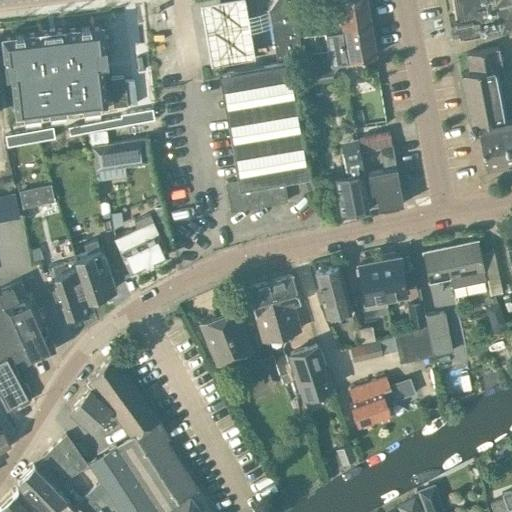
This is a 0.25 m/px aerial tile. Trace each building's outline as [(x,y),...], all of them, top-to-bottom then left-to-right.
[(271,28),(268,9),(264,12),(246,16),(242,0),(230,0),(198,6),(209,67),(253,60),(248,33),(264,30),(271,28)] [(273,0),(268,9),(271,28),(276,57),(302,53),(292,0),(273,0)] [(312,14),(310,0),(297,0),(300,16),(312,14)] [(341,28),(370,23),(365,0),(327,0),(329,9),(337,8),(341,28)] [(511,24),(511,0),(451,0),(454,14),(448,15),(450,28),(456,26),(458,34),(511,24)] [(375,54),(370,23),(341,28),(325,31),(330,62),(375,54)] [(40,32),(2,36),(4,57),(12,57),(14,72),(10,72),(14,114),(105,105),(101,62),(98,63),(96,47),(104,46),(102,26),(64,29),(64,28),(40,31),(40,32)] [(503,79),(498,48),(466,53),(469,72),(459,74),(467,124),(465,127),(465,131),(470,133),(477,132),(482,164),(511,158),(511,118),(502,120),(495,81),(503,79)] [(322,69),(319,51),(305,53),(310,84),(338,80),(336,67),(322,69)] [(309,177),(288,61),(217,73),(236,179),(225,181),(230,210),(287,200),(284,181),(309,177)] [(313,85),(310,90),(311,94),(316,97),(324,95),(328,91),(327,87),(322,84),(313,85)] [(144,108),(146,119),(154,118),(152,106),(144,108)] [(146,119),(144,108),(141,108),(136,109),(138,121),(143,120),(145,119),(146,119)] [(138,121),(136,109),(130,110),(128,110),(130,122),(132,122),(138,121)] [(120,115),(122,124),(130,122),(128,110),(120,112),(120,115)] [(111,125),(122,124),(120,115),(109,117),(111,125)] [(109,117),(99,119),(101,127),(111,125),(109,117)] [(101,127),(99,119),(88,121),(90,129),(101,127)] [(80,131),(90,129),(88,121),(78,123),(80,131)] [(78,123),(67,125),(69,133),(80,131),(78,123)] [(52,124),(44,126),(46,137),(54,136),(53,127),(52,124)] [(36,127),(38,138),(46,137),(44,126),(36,127)] [(36,127),(28,128),(30,140),(38,138),(36,127)] [(30,140),(28,128),(20,130),(22,141),(30,140)] [(20,130),(12,131),(15,143),(22,141),(20,130)] [(106,130),(89,132),(94,169),(148,161),(144,137),(108,142),(106,130)] [(6,144),(15,143),(12,131),(4,133),(6,144)] [(361,166),(355,137),(340,140),(345,169),(361,166)] [(401,203),(389,144),(377,146),(381,168),(366,171),(369,191),(373,190),(377,208),(401,203)] [(39,169),(38,163),(13,169),(24,212),(49,206),(40,169),(39,169)] [(365,210),(359,173),(333,178),(340,215),(343,214),(346,216),(352,215),(354,212),(365,210)] [(0,221),(19,217),(14,191),(0,194),(0,221)] [(164,204),(155,206),(159,221),(167,219),(164,204)] [(165,255),(147,213),(131,220),(134,226),(124,230),(120,223),(112,227),(112,235),(128,271),(165,255)] [(72,254),(75,263),(86,297),(113,288),(101,251),(98,252),(94,239),(81,243),(83,251),(72,254)] [(474,241),(421,252),(427,282),(449,277),(451,286),(483,280),(481,271),(474,241)] [(499,292),(491,249),(479,252),(487,294),(499,292)] [(406,292),(400,252),(355,259),(362,300),(406,292)] [(86,297),(75,263),(63,267),(61,260),(49,264),(53,277),(51,277),(63,314),(89,306),(86,297)] [(351,310),(342,263),(313,270),(321,304),(326,325),(347,319),(351,310)] [(291,302),(292,303),(298,301),(290,275),(247,287),(254,313),(291,302)] [(0,306),(7,329),(22,358),(23,360),(40,352),(41,356),(50,352),(49,349),(52,348),(28,293),(25,294),(19,279),(0,287),(0,306)] [(419,301),(406,303),(411,327),(424,324),(422,316),(419,301)] [(496,301),(485,305),(493,327),(504,324),(496,301)] [(291,302),(254,313),(261,338),(299,328),(292,303),(291,302)] [(9,364),(22,358),(7,329),(0,306),(0,399),(6,410),(17,405),(18,408),(28,402),(27,400),(30,399),(27,394),(30,392),(21,382),(20,382),(9,364)] [(249,348),(233,307),(198,321),(207,343),(211,341),(219,360),(249,348)] [(444,310),(424,314),(426,323),(433,354),(452,350),(444,310)] [(411,327),(393,331),(393,334),(396,348),(399,361),(433,354),(426,323),(424,324),(411,327)] [(371,325),(359,327),(361,338),(373,337),(371,325)] [(380,353),(377,340),(347,347),(350,359),(380,353)] [(314,344),(288,352),(297,381),(302,394),(327,386),(323,373),(314,344)] [(88,386),(68,407),(79,418),(88,428),(108,405),(129,433),(130,434),(155,417),(109,353),(83,382),(88,386)] [(291,370),(285,353),(274,356),(279,374),(291,370)] [(278,377),(271,355),(258,359),(264,381),(278,377)] [(390,399),(382,375),(347,387),(351,399),(347,401),(356,425),(387,414),(383,402),(390,399)] [(308,412),(302,398),(292,402),(297,416),(308,412)] [(129,433),(114,443),(158,511),(187,491),(195,486),(162,437),(165,435),(155,417),(130,434),(129,433)] [(0,448),(9,443),(1,429),(0,429),(0,448)] [(66,432),(42,455),(65,478),(88,464),(66,432)] [(349,442),(337,447),(343,463),(355,459),(349,442)] [(114,443),(88,461),(106,489),(120,510),(120,511),(207,511),(206,511),(205,510),(204,510),(203,510),(202,510),(201,510),(200,510),(187,491),(158,511),(114,443)] [(31,463),(15,480),(19,484),(47,511),(117,511),(120,510),(106,489),(82,511),(77,511),(71,504),(31,463)] [(430,485),(418,489),(419,491),(426,511),(442,511),(432,484),(430,485)] [(37,511),(15,488),(0,501),(0,511),(37,511)] [(511,511),(511,505),(506,508),(502,496),(489,501),(490,504),(492,511),(511,511)]
